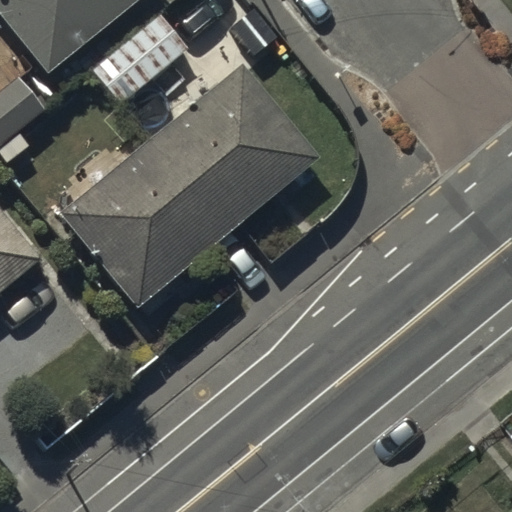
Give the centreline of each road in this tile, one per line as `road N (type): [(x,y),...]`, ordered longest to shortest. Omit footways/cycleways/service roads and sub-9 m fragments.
road 1 (secondary): [(511,245),(186,511)]
road 2 (residential): [(375,0),(511,164)]
